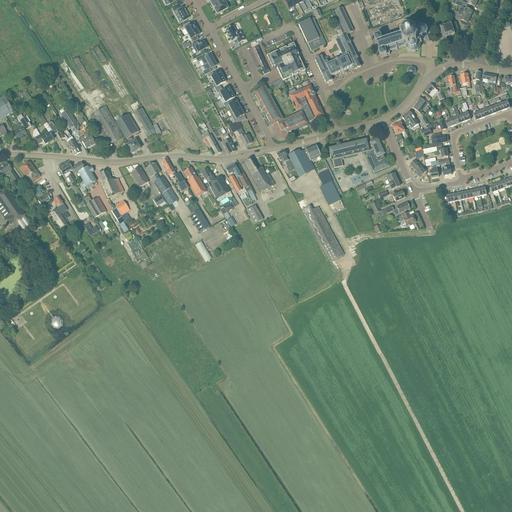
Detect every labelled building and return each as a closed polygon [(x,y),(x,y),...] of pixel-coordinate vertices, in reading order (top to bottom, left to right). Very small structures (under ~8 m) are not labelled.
[(213,0),(210,2),(213,7),(214,6),(215,9),(214,10),(217,15),(228,8),(223,0),(213,0)] [(290,0),(284,0),(289,10),(294,7),(294,6),(290,0)] [(190,18),(184,7),(179,10),(178,9),(179,8),(178,5),(172,8),(173,11),(176,10),(183,21),(190,18)] [(340,29),(344,36),(346,35),(353,32),(342,8),(335,11),(332,13),(335,18),(332,19),(336,28),(339,27),(340,29)] [(466,9),(463,14),(463,15),(470,18),(473,12),(466,9)] [(313,13),(316,20),(321,17),(318,10),(313,13)] [(463,15),(463,14),(454,11),(457,19),(460,18),(460,16),(462,17),(461,20),(468,23),(470,18),(463,15)] [(307,44),(308,44),(323,37),(314,18),(310,20),(310,19),(298,24),(307,44)] [(379,51),(381,57),(390,54),(390,53),(390,52),(405,47),(406,48),(406,49),(407,49),(408,50),(409,51),(411,52),(412,52),(414,52),(415,52),(415,53),(416,52),(417,51),(418,51),(419,50),(420,48),(421,46),(421,44),(421,43),(422,43),(423,42),(422,41),(425,40),(427,44),(433,43),(431,37),(432,37),(431,35),(431,33),(430,34),(430,33),(430,32),(430,31),(429,30),(429,28),(428,27),(427,27),(425,25),(424,25),(423,25),(421,26),(420,20),(418,20),(416,21),(414,21),(413,23),(412,23),(412,22),(411,22),(410,21),(409,21),(408,21),(407,21),(406,21),(405,20),(405,21),(403,22),(403,23),(402,23),(402,24),(401,24),(401,25),(401,26),(400,26),(400,27),(400,28),(400,29),(400,30),(400,31),(385,37),(384,36),(383,36),(384,37),(382,38),(381,35),(375,37),(377,43),(378,43),(381,51),(379,51)] [(189,23),(183,26),(188,34),(197,29),(196,29),(197,28),(196,26),(195,26),(194,24),(191,25),(189,23)] [(440,27),(442,34),(444,39),(455,35),(454,31),(458,30),(456,23),(452,25),(452,24),(441,27),(440,27)] [(233,26),(226,30),(232,42),(237,39),(239,44),(245,40),(240,31),(237,33),(233,26)] [(197,29),(188,34),(193,43),(199,39),(197,36),(200,35),(197,29)] [(335,40),(343,57),(347,55),(352,67),(354,70),(361,67),(358,59),(357,57),(356,57),(350,44),(351,44),(350,42),(349,42),(346,35),(344,36),(335,40)] [(323,37),(308,44),(311,51),(326,44),(323,37)] [(198,42),(192,46),(196,54),(202,51),(206,49),(208,48),(206,45),(206,46),(204,42),(199,45),(198,42)] [(273,56),(269,56),(274,67),(277,66),(278,68),(277,68),(282,80),(285,79),(286,80),(291,78),(290,76),(292,75),(293,77),(298,75),(297,73),(300,72),(300,73),(305,71),(298,56),(299,56),(294,44),(288,47),(289,48),(287,49),(286,48),(280,51),(280,52),(278,53),(277,52),(272,54),(273,56)] [(258,46),(254,48),(263,67),(262,68),(261,68),(264,75),(270,72),(258,46)] [(206,53),(191,61),(194,65),(198,63),(202,61),(204,65),(204,66),(214,60),(211,55),(209,56),(208,56),(207,54),(206,53)] [(326,66),(330,63),(328,58),(325,59),(323,55),(314,60),(326,84),(333,81),(331,77),(326,66)] [(335,61),(330,63),(326,66),(331,77),(340,72),(340,73),(343,71),(352,67),(347,55),(343,57),(338,60),(337,57),(334,58),(335,61)] [(204,65),(203,66),(205,71),(203,72),(205,76),(216,70),(214,67),(215,66),(217,66),(214,60),(204,66),(204,65)] [(408,73),(409,75),(410,76),(413,76),(415,76),(416,74),(417,72),(416,70),(415,69),(414,68),(412,67),(410,68),(408,69),(407,71),(408,73)] [(213,72),(207,75),(209,78),(211,77),(214,82),(223,77),(220,72),(214,75),(213,72)] [(460,89),(460,90),(462,97),(463,97),(464,99),(468,98),(466,90),(471,89),(468,74),(460,75),(462,85),(467,84),(468,88),(460,89)] [(483,80),(480,79),(480,82),(489,83),(488,86),(495,87),(496,81),(497,76),(484,74),(483,80)] [(214,82),(212,83),(216,91),(222,88),(220,85),(226,82),(223,77),(214,82)] [(461,95),(460,90),(457,91),(455,82),(454,77),(448,78),(449,83),(450,86),(453,86),(455,96),(461,95)] [(429,94),(432,98),(438,91),(434,88),(430,84),(425,90),(425,91),(429,94)] [(275,124),(276,126),(283,123),(288,133),(307,124),(307,123),(314,119),(307,104),(302,106),(302,107),(300,108),(302,111),(284,120),(265,86),(253,93),(271,126),(275,124)] [(296,110),(300,108),(302,107),(302,106),(307,104),(314,119),(316,123),(325,119),(314,96),(315,95),(314,92),(313,92),(310,86),(296,92),(295,89),(288,92),(290,95),(289,96),(296,110)] [(222,88),(216,91),(218,94),(219,93),(222,99),(223,98),(222,98),(232,93),(229,88),(223,91),(222,88)] [(505,89),(500,89),(494,89),(494,97),(499,96),(499,95),(505,93),(505,89)] [(232,93),(222,98),(223,98),(225,103),(223,104),(225,107),(228,105),(230,104),(229,101),(235,98),(232,93)] [(0,120),(13,113),(5,98),(0,99),(0,120)] [(418,111),(421,113),(427,103),(425,101),(421,98),(413,109),(418,111)] [(230,104),(228,105),(231,110),(239,106),(236,101),(230,104)] [(508,102),(502,104),(505,110),(510,108),(508,102)] [(502,104),(496,106),(499,112),(505,110),(502,104)] [(231,110),(229,111),(231,116),(241,110),(239,106),(231,110)] [(496,106),(491,108),(493,115),(499,112),(496,106)] [(92,115),(107,142),(110,146),(124,138),(106,107),(92,115)] [(453,108),(454,111),(459,124),(465,122),(463,115),(460,116),(456,107),(453,108)] [(491,108),(485,110),(488,117),(493,115),(491,108)] [(135,113),(148,137),(155,133),(157,135),(161,133),(156,124),(152,127),(142,109),(135,113)] [(61,114),(70,128),(77,123),(69,110),(61,114)] [(231,116),(235,123),(242,121),(240,118),(244,116),(244,115),(241,110),(231,116)] [(485,110),(479,112),(482,119),(488,117),(485,110)] [(405,122),(407,127),(410,126),(411,129),(419,124),(413,116),(414,116),(410,111),(402,117),(406,122),(405,122)] [(453,119),(451,120),(454,126),(459,124),(454,111),(451,113),(453,119)] [(482,119),(479,112),(474,115),(476,121),(482,119)] [(468,113),(463,115),(465,122),(471,120),(468,113)] [(126,146),(132,154),(141,149),(135,140),(134,141),(131,137),(139,132),(137,128),(129,115),(116,122),(124,135),(129,144),(126,146)] [(30,122),(30,121),(27,116),(20,120),(26,130),(32,126),(30,122)] [(425,126),(427,126),(428,128),(430,126),(424,118),(421,120),(425,126)] [(454,126),(451,120),(445,122),(448,128),(454,126)] [(47,123),(44,125),(49,133),(50,133),(51,135),(52,137),(54,135),(48,125),(47,123)] [(52,123),(48,125),(54,135),(58,132),(52,123)] [(283,123),(276,126),(274,127),(277,133),(278,133),(280,137),(284,138),(289,135),(288,133),(283,123)] [(392,127),(399,142),(401,141),(401,142),(404,141),(400,134),(405,132),(403,127),(401,123),(392,127)] [(239,124),(229,126),(233,133),(242,129),(239,124)] [(223,143),(227,150),(229,155),(236,151),(234,147),(223,127),(214,133),(217,138),(223,134),(225,137),(223,138),(225,142),(223,143)] [(429,128),(430,129),(422,132),(424,137),(432,134),(431,131),(432,131),(431,127),(429,128)] [(33,131),(33,135),(35,138),(36,140),(38,144),(43,142),(45,145),(54,140),(52,137),(51,135),(50,133),(49,133),(43,137),(42,134),(40,135),(36,129),(33,131)] [(214,151),(216,155),(221,152),(219,148),(212,136),(210,136),(207,131),(204,133),(203,130),(201,131),(205,139),(204,140),(209,147),(211,146),(214,151)] [(241,130),(238,131),(242,139),(241,139),(244,144),(244,143),(246,146),(252,143),(248,135),(245,137),(241,130)] [(65,138),(75,156),(81,152),(78,148),(73,140),(72,137),(68,139),(65,135),(64,135),(62,132),(58,134),(61,140),(65,138)] [(431,137),(433,148),(442,146),(441,143),(446,142),(445,136),(439,137),(439,134),(433,135),(431,137)] [(82,143),(84,145),(86,149),(95,144),(93,140),(91,137),(90,139),(88,136),(85,138),(86,140),(82,143)] [(340,146),(340,144),(337,145),(337,146),(328,149),(329,153),(330,158),(332,158),(335,169),(343,167),(342,159),(343,159),(343,158),(357,155),(357,154),(365,152),(366,156),(374,173),(377,172),(389,166),(386,159),(385,160),(383,155),(385,153),(378,138),(374,139),(370,142),(367,143),(366,140),(340,146)] [(290,160),(294,170),(295,169),(299,178),(315,169),(311,161),(313,160),(314,161),(317,160),(317,159),(321,157),(318,150),(316,146),(305,150),(305,151),(304,151),(300,153),(299,151),(288,156),(290,160)] [(442,158),(448,157),(447,149),(443,150),(442,147),(424,151),(424,154),(441,151),(442,158)] [(289,173),(294,170),(290,160),(289,160),(287,157),(285,151),(277,155),(280,161),(281,160),(283,163),(285,162),(288,167),(287,168),(288,171),(289,171),(289,173)] [(417,156),(415,157),(416,157),(417,160),(424,156),(423,154),(422,151),(416,153),(417,156)] [(247,167),(261,192),(275,185),(269,175),(266,176),(262,167),(259,169),(255,162),(253,158),(245,162),(247,167)] [(430,171),(432,179),(439,177),(438,170),(437,170),(437,167),(440,166),(439,161),(436,162),(435,158),(425,160),(426,164),(431,163),(432,166),(433,166),(434,171),(430,171)] [(164,167),(166,171),(169,175),(172,173),(174,176),(179,184),(177,186),(181,193),(188,189),(182,177),(179,173),(176,174),(167,159),(162,162),(164,167)] [(447,168),(443,169),(444,176),(452,175),(449,159),(444,160),(439,161),(440,165),(446,164),(447,168)] [(416,160),(410,165),(411,165),(416,170),(418,173),(417,174),(420,177),(427,171),(423,168),(424,168),(416,160)] [(38,179),(41,177),(29,162),(20,169),(31,184),(36,181),(37,182),(39,180),(38,179)] [(59,169),(63,176),(65,178),(68,177),(68,178),(74,187),(75,190),(77,189),(76,186),(74,182),(78,180),(77,177),(74,179),(70,172),(73,170),(71,167),(69,163),(59,168),(59,169)] [(95,182),(93,178),(94,178),(91,173),(94,172),(91,167),(89,168),(88,167),(85,168),(82,163),(72,168),(75,172),(76,175),(78,173),(83,182),(79,184),(83,191),(86,190),(85,188),(95,182)] [(0,168),(0,172),(1,174),(3,177),(8,173),(15,184),(19,181),(10,168),(7,164),(0,168)] [(146,169),(149,173),(152,178),(169,205),(176,201),(178,200),(162,177),(159,179),(157,175),(160,173),(158,168),(155,164),(146,169)] [(250,186),(247,181),(245,176),(242,178),(235,164),(226,169),(229,175),(234,172),(237,179),(238,178),(244,189),(246,193),(252,190),(250,186)] [(133,178),(138,188),(148,183),(142,172),(140,168),(130,173),(133,178)] [(187,181),(197,197),(206,192),(196,175),(194,172),(191,168),(184,172),(186,177),(188,180),(187,181)] [(201,173),(205,181),(206,180),(217,199),(230,192),(221,176),(212,182),(210,178),(212,176),(210,173),(209,173),(207,169),(201,173)] [(328,170),(318,175),(323,187),(320,188),(329,206),(340,200),(332,182),(334,182),(328,170)] [(100,179),(108,199),(124,192),(120,184),(118,179),(115,180),(111,179),(108,171),(98,175),(100,179)] [(387,181),(389,184),(397,180),(394,174),(384,179),(385,181),(387,181)] [(228,179),(231,183),(238,196),(243,193),(236,180),(234,176),(228,179)] [(362,190),(374,185),(372,180),(365,184),(355,188),(358,194),(359,197),(364,194),(362,190)] [(397,180),(389,184),(390,187),(388,189),(389,192),(400,187),(397,180)] [(508,180),(502,182),(505,189),(511,186),(508,180)] [(502,182),(496,184),(499,191),(505,189),(502,182)] [(499,191),(496,184),(490,187),(492,193),(499,191)] [(252,190),(248,192),(253,201),(256,200),(252,190)] [(6,219),(10,226),(22,217),(24,215),(7,191),(0,195),(0,210),(6,219)] [(391,194),(395,202),(405,198),(402,192),(397,194),(396,192),(391,194)] [(50,193),(38,201),(41,206),(50,200),(49,198),(51,196),(50,193)] [(84,199),(95,219),(107,212),(98,198),(92,201),(89,196),(84,199)] [(56,209),(59,213),(64,221),(66,220),(70,217),(66,211),(68,210),(66,208),(59,197),(54,200),(59,207),(56,209)] [(302,210),(307,207),(304,200),(298,203),(302,210)] [(220,210),(223,215),(238,205),(236,201),(225,208),(224,208),(220,210)] [(115,207),(116,208),(122,217),(130,211),(123,202),(115,207)] [(371,205),(375,214),(380,211),(377,202),(371,205)] [(397,208),(399,214),(410,209),(407,203),(397,208)] [(302,210),(330,263),(345,255),(319,207),(312,211),(309,206),(302,210)] [(122,217),(116,208),(111,211),(125,233),(129,230),(124,222),(125,221),(122,217)] [(55,220),(61,229),(67,225),(59,214),(56,210),(51,214),(55,220)] [(199,210),(189,216),(199,233),(210,227),(199,210)] [(401,223),(401,225),(401,226),(402,227),(404,228),(406,227),(416,223),(412,215),(410,216),(408,213),(398,217),(401,223)] [(23,230),(25,232),(33,227),(26,217),(23,218),(18,222),(23,230)] [(89,223),(83,226),(90,237),(99,231),(96,226),(92,229),(89,223)] [(130,232),(124,235),(128,242),(132,239),(130,232)] [(53,321),(52,324),(53,325),(54,327),(55,328),(58,328),(59,327),(61,326),(61,325),(61,323),(61,321),(60,319),(59,319),(56,319),(55,319),(54,321),(53,320),(53,321)]
